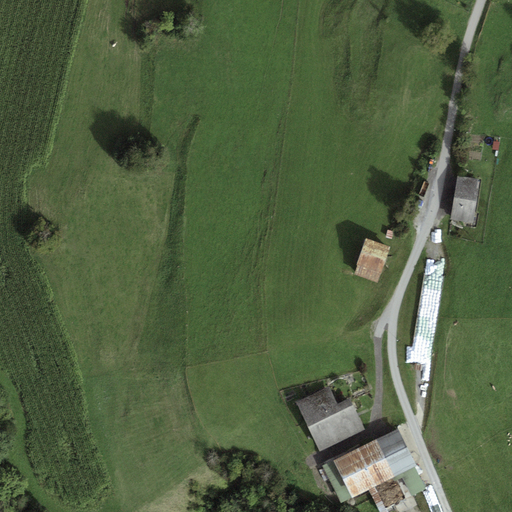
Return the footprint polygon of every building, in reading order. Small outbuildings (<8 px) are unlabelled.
[(480,179),(457,176),(450,219),(473,223),(480,179)] [(394,231),(387,230),(386,237),(392,239),(394,231)] [(391,246),(366,237),(354,274),(378,282),(391,246)] [(337,403),(329,387),(297,402),(320,450),(365,429),(350,397),(337,403)] [(398,427),(322,465),(341,503),(393,477),(395,481),(403,477),(412,495),(426,488),(415,467),(418,466),(398,427)]
